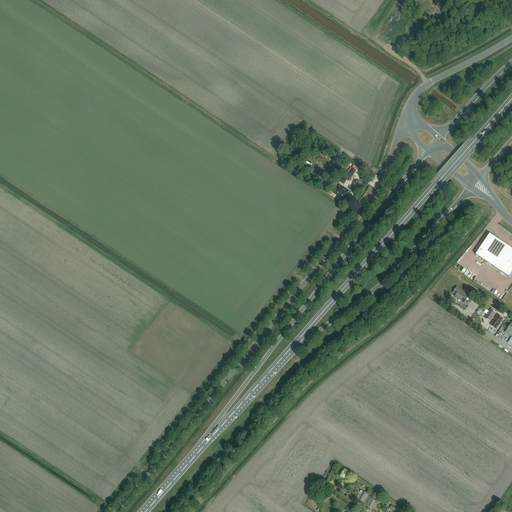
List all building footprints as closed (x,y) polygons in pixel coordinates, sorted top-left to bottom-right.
[(351,178),(356,171),(351,168),(346,175),(351,178)] [(340,186),(336,192),(334,194),(344,200),(346,197),(347,198),(350,194),(348,193),(349,192),(340,186)] [(511,249),(490,234),(476,255),(509,277),(511,272),(511,249)] [(457,287),(453,293),(456,295),(454,297),(464,303),(469,296),(468,295),(463,291),(457,287)] [(484,318),(490,322),(496,312),(490,309),(488,312),(486,310),(484,313),(487,314),(484,318)] [(499,326),(501,323),(503,319),(497,315),(491,325),(496,329),(498,326),(499,326)] [(361,501),(366,493),(363,491),(358,499),(361,501)] [(364,503),(375,510),(379,504),(368,497),(364,503)]
